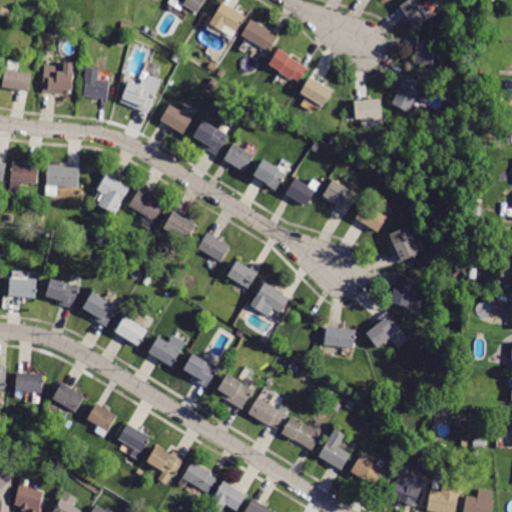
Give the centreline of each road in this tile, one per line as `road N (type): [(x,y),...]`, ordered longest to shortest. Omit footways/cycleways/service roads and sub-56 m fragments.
road 1 (residential): [(341,511),(69,346),(0,330)]
road 2 (residential): [(338,272),(136,147),(92,132),(0,123)]
